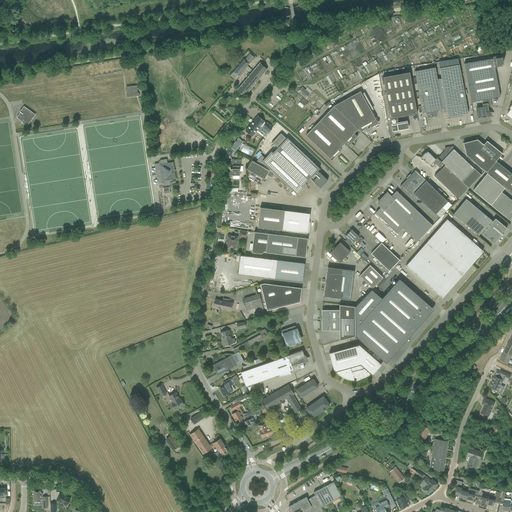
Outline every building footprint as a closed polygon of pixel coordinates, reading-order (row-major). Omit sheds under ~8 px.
[(234,72),(231,75),(235,78),(238,75),(240,77),(245,70),(244,69),(254,57),(251,54),(250,54),(245,59),(244,59),(234,72)] [(493,58),(464,64),(471,102),(482,100),(484,100),(485,104),(482,104),(483,107),(476,108),(478,118),(487,117),(486,116),(490,116),(489,112),(489,111),(488,107),(492,106),(490,98),(500,97),(495,67),(502,66),(501,64),(503,63),(502,56),(500,57),(500,55),(493,56),(493,58)] [(259,63),(253,71),(258,75),(257,77),(259,79),(267,69),(259,63)] [(437,79),(435,67),(414,71),(421,108),(423,117),(427,116),(427,119),(436,117),(435,113),(438,112),(437,110),(443,109),(443,112),(447,111),(448,118),(456,117),(462,115),(462,114),(468,113),(467,108),(459,65),(439,68),(441,78),(437,79)] [(258,75),(253,71),(236,90),(244,97),(259,79),(257,77),(258,75)] [(410,72),(383,77),(390,118),(395,117),(397,117),(417,114),(410,72)] [(130,86),(131,97),(139,96),(139,93),(137,93),(137,86),(130,86)] [(310,94),(306,91),(302,88),(298,92),(306,99),(310,94)] [(334,106),(358,129),(361,132),(368,125),(370,127),(378,123),(360,91),(334,106)] [(22,121),(21,122),(27,126),(35,114),(24,106),(20,112),(21,113),(17,117),(22,121)] [(358,129),(334,106),(320,120),(344,144),(347,147),(357,137),(354,133),(358,129)] [(258,115),(245,131),(249,134),(252,136),(253,135),(257,130),(257,131),(260,128),(262,127),(263,128),(269,132),(270,130),(272,127),(266,122),(266,123),(264,121),(258,115)] [(391,125),(392,132),(393,131),(398,131),(408,129),(409,129),(407,122),(407,121),(398,122),(397,117),(395,117),(396,123),(391,123),(391,125)] [(320,120),(306,135),(331,160),(341,150),(340,148),(344,144),(320,120)] [(262,155),(255,163),(259,165),(275,174),(297,195),(307,185),(306,184),(311,178),(317,184),(320,188),(328,180),(324,176),(319,172),(321,170),(287,138),(286,139),(282,143),(281,144),(278,148),(273,153),(271,151),(265,158),(262,155)] [(502,153),(499,150),(487,141),(484,145),(477,139),(463,143),(466,156),(502,185),(511,174),(496,161),(502,153)] [(437,157),(437,158),(469,188),(481,175),(453,149),(453,146),(446,147),(447,149),(445,149),(445,151),(438,158),(437,157)] [(425,152),(424,154),(421,157),(427,163),(430,165),(433,162),(436,159),(435,159),(427,151),(426,153),(425,152)] [(469,188),(437,158),(435,159),(436,159),(433,162),(441,169),(434,176),(458,199),(469,188)] [(230,165),(230,172),(231,172),(231,176),(240,176),(240,172),(240,171),(240,166),(240,165),(240,163),(241,163),(241,160),(231,159),(231,163),(233,163),(233,165),(230,165)] [(275,174),(255,163),(252,161),(247,169),(264,179),(267,175),(272,178),(275,174)] [(181,191),(176,162),(164,164),(168,193),(181,191)] [(448,201),(415,170),(400,186),(411,197),(414,194),(436,214),(448,201)] [(511,200),(501,192),(505,188),(487,173),(473,190),(510,220),(511,217),(511,200)] [(511,174),(502,185),(511,193),(511,173),(511,174)] [(387,193),(382,198),(378,203),(381,207),(376,213),(397,233),(402,228),(417,242),(433,225),(396,191),(391,197),(387,193)] [(507,228),(503,225),(495,218),(493,221),(466,199),(453,214),(478,235),(482,231),(483,233),(482,233),(494,243),(501,235),(500,235),(500,234),(502,235),(503,235),(503,233),(502,232),(503,231),(503,232),(507,228)] [(260,207),(257,227),(282,230),(307,233),(308,233),(309,228),(309,226),(310,221),(309,221),(310,213),(285,210),(260,207)] [(447,219),(406,266),(442,298),(483,251),(447,219)] [(347,239),(345,241),(350,246),(353,243),(356,240),(357,241),(356,242),(359,244),(364,240),(361,237),(360,238),(358,237),(359,237),(356,234),(352,230),(351,230),(345,236),(347,239)] [(254,232),(251,252),(261,254),(265,251),(266,252),(305,257),(308,238),(254,232)] [(227,244),(226,248),(236,249),(237,242),(240,242),(241,237),(239,237),(237,237),(228,235),(227,240),(226,244),(227,244)] [(350,252),(340,242),(330,253),(340,262),(350,252)] [(371,254),(389,271),(399,260),(381,243),(371,254)] [(240,255),(238,274),(274,278),(302,282),(305,263),(276,260),(240,255)] [(370,265),(359,276),(372,288),(382,277),(370,265)] [(324,296),(350,300),(354,270),(328,267),(324,296)] [(372,289),(355,307),(355,336),(384,361),(386,363),(412,334),(411,333),(432,309),(424,302),(425,301),(399,279),(382,298),(372,289)] [(283,306),(278,285),(264,283),(260,284),(267,310),(283,306)] [(278,285),(283,306),(300,302),(302,288),(278,285)] [(263,306),(259,294),(244,299),(247,310),(263,306)] [(231,311),(233,303),(215,299),(213,307),(221,308),(221,309),(231,311)] [(339,305),(339,310),(328,310),(322,310),(322,330),(328,330),(339,330),(339,341),(355,336),(355,307),(339,305)] [(281,330),(288,349),(301,344),(299,337),(297,337),(296,333),(297,333),(295,325),(281,330)] [(223,338),(225,345),(235,343),(234,338),(231,339),(229,330),(221,332),(222,339),(223,338)] [(261,334),(246,342),(238,346),(241,351),(263,338),(261,334)] [(511,335),(500,360),(508,364),(511,356),(511,335)] [(372,375),(381,364),(359,345),(329,353),(334,371),(334,372),(337,371),(339,374),(342,376),(346,377),(349,378),(353,379),(354,381),(371,374),(372,375)] [(302,350),(298,352),(241,372),(246,386),(279,375),(279,376),(291,374),(290,371),(293,370),(293,371),(294,372),(305,367),(303,362),(305,361),(303,357),(304,356),(302,350)] [(239,351),(235,354),(213,365),(216,371),(218,375),(244,361),(239,351)] [(261,358),(249,362),(249,363),(246,364),(246,365),(243,367),(244,370),(263,364),(261,358)] [(491,389),(495,391),(496,390),(498,391),(503,380),(505,377),(510,379),(511,376),(500,370),(499,374),(497,377),(495,376),(489,387),(492,388),(491,389)] [(232,380),(231,380),(232,382),(233,382),(234,383),(239,380),(236,375),(231,378),(232,380)] [(225,386),(220,389),(224,396),(230,393),(232,391),(235,389),(232,385),(233,384),(232,382),(231,380),(230,379),(223,383),(225,386)] [(318,387),(313,379),(296,389),(301,397),(318,387)] [(161,385),(156,388),(161,397),(166,394),(161,385)] [(284,387),(262,400),(267,409),(287,397),(292,394),(293,394),(289,385),(288,385),(284,387)] [(181,400),(180,398),(179,399),(175,392),(169,396),(173,402),(171,403),(175,410),(184,405),(183,403),(184,402),(182,400),(181,400)] [(233,405),(231,406),(233,410),(235,408),(237,411),(232,414),(237,422),(246,417),(247,417),(248,417),(248,415),(254,411),(259,409),(260,410),(264,407),(262,404),(257,407),(247,413),(243,414),(239,407),(241,406),(239,402),(246,398),(244,395),(240,397),(237,399),(231,402),(233,405)] [(323,396),(306,408),(312,417),(322,411),(326,409),(325,408),(329,405),(323,396)] [(485,415),(486,414),(489,416),(495,402),(484,398),(482,403),(485,405),(484,408),(482,413),(483,413),(483,414),(485,415)] [(295,399),(289,402),(295,412),(301,409),(295,399)] [(190,417),(194,424),(205,418),(202,411),(190,417)] [(248,419),(244,422),(246,424),(247,423),(248,426),(252,424),(255,422),(258,421),(256,417),(255,416),(256,415),(255,413),(254,411),(248,415),(248,417),(247,417),(247,418),(248,419)] [(275,433),(272,427),(266,429),(264,424),(259,426),(260,431),(259,431),(261,437),(266,436),(269,435),(268,435),(275,433)] [(423,427),(419,438),(425,440),(429,429),(423,427)] [(213,443),(209,446),(198,429),(190,434),(203,454),(215,446),(218,450),(219,451),(215,453),(218,457),(221,454),(222,455),(224,453),(224,454),(225,453),(227,451),(224,446),(225,446),(220,438),(213,443)] [(172,435),(166,439),(173,449),(179,445),(172,435)] [(448,441),(434,439),(430,469),(443,471),(448,441)] [(477,468),(482,453),(470,449),(467,456),(471,457),(468,465),(477,468)] [(395,467),(389,471),(398,483),(404,478),(395,467)] [(432,479),(430,481),(426,476),(424,474),(417,470),(415,473),(423,479),(433,489),(438,485),(432,479)] [(423,479),(420,482),(422,485),(421,486),(423,488),(423,489),(422,490),(424,492),(425,491),(428,494),(433,489),(423,479)] [(289,506),(291,510),(291,509),(292,511),(323,511),(321,506),(326,504),(332,501),(334,499),(340,497),(341,496),(333,481),(332,482),(314,492),(315,495),(307,499),(307,498),(306,499),(306,498),(301,500),(297,502),(296,503),(295,502),(289,506)] [(465,491),(462,490),(463,488),(458,487),(456,494),(461,496),(460,497),(464,498),(463,499),(466,499),(466,498),(467,499),(468,492),(469,490),(466,490),(465,491)] [(402,497),(396,499),(400,508),(407,505),(405,501),(406,500),(407,501),(410,498),(402,488),(398,490),(401,493),(402,497)] [(479,495),(478,498),(481,499),(480,502),(487,504),(489,497),(482,496),(482,494),(483,493),(482,493),(483,488),(480,488),(479,491),(478,495),(479,495)] [(34,501),(41,501),(41,500),(42,500),(42,494),(41,494),(41,490),(38,490),(38,489),(35,489),(35,490),(33,490),(33,493),(33,494),(34,501)] [(489,497),(487,504),(494,506),(495,502),(499,504),(500,500),(499,500),(501,492),(497,491),(495,497),(494,496),(490,495),(489,496),(489,497)] [(468,492),(467,499),(474,500),(474,497),(478,498),(479,495),(478,495),(468,492)] [(59,502),(60,502),(67,506),(70,499),(63,495),(64,494),(61,493),(56,500),(59,502)] [(500,500),(499,504),(503,505),(503,509),(504,509),(510,510),(510,503),(504,502),(504,499),(505,494),(502,494),(500,500)] [(378,502),(371,505),(373,509),(374,511),(385,511),(386,511),(384,508),(389,506),(386,499),(378,502)]
